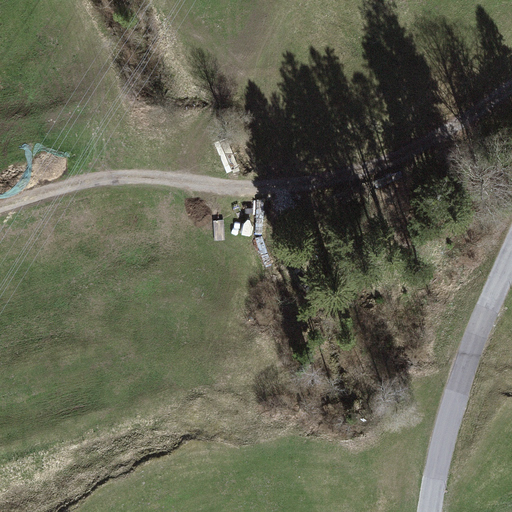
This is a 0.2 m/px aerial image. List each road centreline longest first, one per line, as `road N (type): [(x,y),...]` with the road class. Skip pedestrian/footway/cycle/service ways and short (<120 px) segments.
road 1 (residential): [(511,89),(402,159),(298,186),(107,169),(0,203)]
road 2 (tertiary): [(439,511),(456,427),(511,286)]
